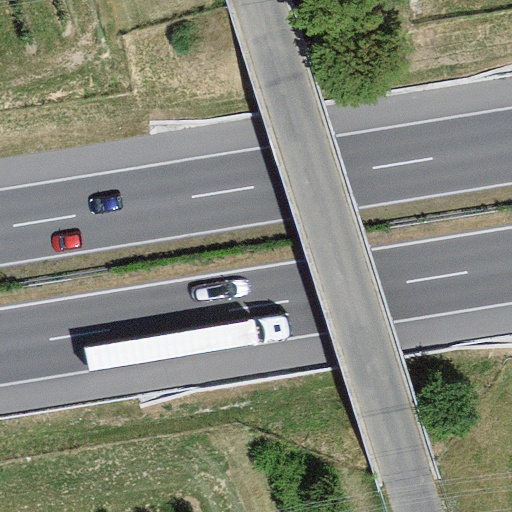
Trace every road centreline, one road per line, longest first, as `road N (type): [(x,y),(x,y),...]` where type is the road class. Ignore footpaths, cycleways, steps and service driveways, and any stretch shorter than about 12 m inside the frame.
road 1 (unclassified): [(420,511),(260,0)]
road 2 (motorway): [(0,348),(511,265)]
road 3 (motorway): [(511,146),(0,228)]
